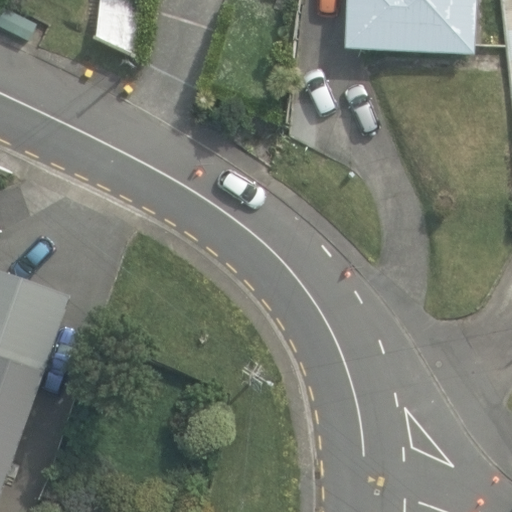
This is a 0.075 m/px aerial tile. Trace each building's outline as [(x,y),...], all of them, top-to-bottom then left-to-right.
[(99,0),(95,46),(144,51),(149,0),(99,0)] [(348,0),(347,49),(475,54),(476,0),(348,0)] [(511,0),(501,0),(511,121),(511,0)] [(0,16),(0,28),(29,44),(39,25),(5,7),(0,16)] [(27,286),(77,304),(104,226),(55,208),(27,286)] [(0,507),(48,370),(0,353),(0,507)]
